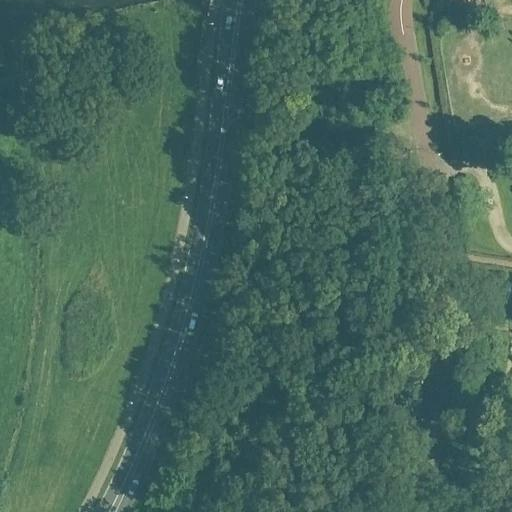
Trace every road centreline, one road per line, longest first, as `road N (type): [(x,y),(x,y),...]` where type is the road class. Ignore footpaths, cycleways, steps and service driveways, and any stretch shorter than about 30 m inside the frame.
road 1 (secondary): [(111,511),(183,325),(220,160),(239,0)]
road 2 (residential): [(414,511),(448,312),(400,0)]
